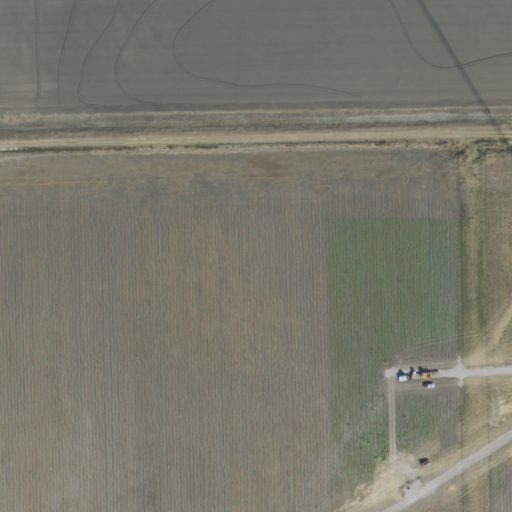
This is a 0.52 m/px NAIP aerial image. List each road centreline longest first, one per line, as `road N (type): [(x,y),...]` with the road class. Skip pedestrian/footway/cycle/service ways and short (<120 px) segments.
road 1 (residential): [(511,143),(0,158)]
road 2 (track): [(475,144),(482,511)]
